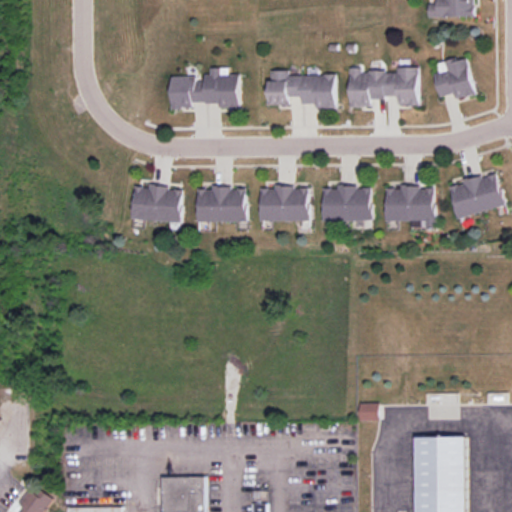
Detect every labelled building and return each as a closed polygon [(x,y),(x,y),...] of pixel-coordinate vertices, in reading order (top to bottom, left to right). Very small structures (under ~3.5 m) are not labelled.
[(477,16),(476,0),(438,0),(439,4),(430,4),(430,17),(477,16)] [(439,63),(441,72),(437,73),(441,96),(456,93),(457,98),(477,94),(469,57),(439,63)] [(173,76),(173,108),(194,108),(194,102),(221,102),(221,108),(242,108),(241,74),(230,74),(230,67),(209,67),(209,81),(198,81),(198,76),(173,76)] [(352,106),(373,106),(373,98),(399,97),(400,105),(421,105),(421,67),(399,67),(399,71),(364,71),(364,67),(352,67),(352,106)] [(337,74),(290,75),(290,70),(270,70),(271,105),(291,104),(291,97),(303,96),(303,106),(338,106),(337,74)] [(506,206),(499,172),(465,180),(465,183),(452,186),(459,216),(506,206)] [(134,219),(183,221),(185,190),(170,189),(170,185),(151,184),(151,187),(136,186),(134,219)] [(248,188),(233,189),(233,185),(214,186),(214,188),(200,189),(200,221),(249,220),(248,188)] [(312,220),(311,186),(277,186),(277,188),(262,188),(263,220),(312,220)] [(374,186),(339,186),(339,188),(325,188),(326,221),(374,220),(374,186)] [(437,186),(402,187),(402,188),(388,188),(389,220),(413,220),(413,228),(438,227),(437,186)] [(361,420),(381,420),(381,402),(361,403),(361,420)] [(415,437),(415,511),(465,511),(465,437),(415,437)] [(160,511),(206,511),(206,477),(160,477),(160,511)] [(10,511),(32,483),(54,499),(44,511),(10,511)] [(254,511),(268,511),(269,502),(255,503),(254,511)]
